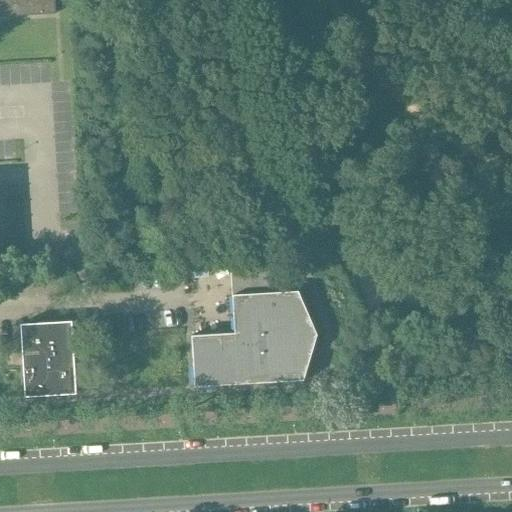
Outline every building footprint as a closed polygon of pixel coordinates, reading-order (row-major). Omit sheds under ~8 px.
[(0,0),(0,16),(54,14),(53,0),(0,0)] [(63,28),(35,30),(36,44),(64,42),(63,28)] [(27,30),(0,31),(0,45),(0,46),(28,44),(27,30)] [(64,42),(36,44),(37,58),(65,56),(64,42)] [(28,44),(0,46),(1,60),(29,58),(28,44)] [(65,56),(37,58),(38,72),(65,70),(65,56)] [(29,58),(1,60),(2,74),(30,72),(29,58)] [(65,70),(38,72),(38,86),(66,84),(65,70)] [(30,72),(2,74),(2,88),(30,86),(30,72)] [(66,84),(38,86),(39,100),(67,98),(66,84)] [(30,86),(2,88),(3,102),(31,100),(30,86)] [(67,98),(39,100),(40,114),(68,112),(67,98)] [(31,100),(3,102),(4,116),(32,114),(31,100)] [(69,126),(41,128),(42,142),(69,140),(69,126)] [(33,128),(5,130),(6,144),(34,142),(33,128)] [(69,140),(42,142),(42,156),(70,154),(69,140)] [(34,142),(6,144),(6,158),(34,156),(34,142)] [(70,154),(42,156),(43,169),(71,168),(70,154)] [(34,156),(6,158),(7,172),(35,170),(34,156)] [(71,168),(43,169),(44,183),(72,182),(71,168)] [(35,170),(7,172),(8,186),(36,184),(35,170)] [(72,182),(44,183),(45,197),(73,196),(72,182)] [(36,184),(8,186),(9,199),(37,198),(36,184)] [(73,196),(45,197),(45,211),(73,210),(73,196)] [(37,198),(9,199),(10,213),(38,212),(37,198)] [(272,255),(229,258),(233,333),(190,336),(193,387),(302,381),(315,335),(296,291),(275,293),(272,255)] [(70,322),(19,325),(23,397),(75,394),(70,322)]
